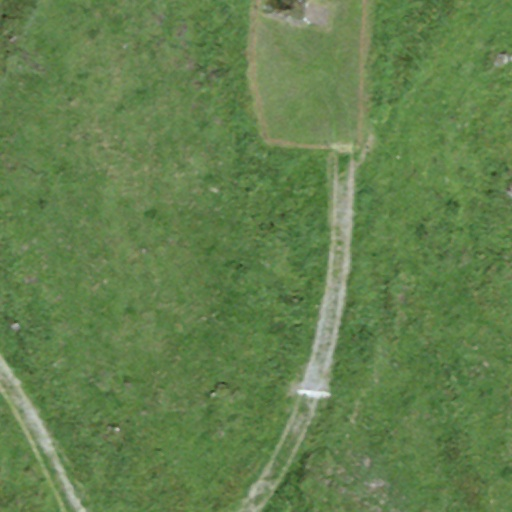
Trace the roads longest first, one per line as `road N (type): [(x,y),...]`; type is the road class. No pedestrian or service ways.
road 1 (track): [(246,511),(311,396),(342,255),(339,86)]
road 2 (track): [(0,369),(66,511)]
